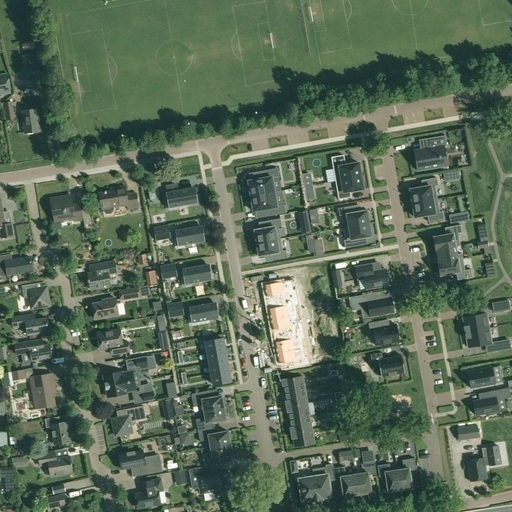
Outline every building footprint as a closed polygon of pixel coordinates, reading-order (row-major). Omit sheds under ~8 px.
[(37,53),(22,56),(24,67),(26,79),(41,76),(39,65),(37,53)] [(8,73),(0,74),(0,94),(11,93),(8,73)] [(11,102),(4,103),(7,121),(14,120),(11,102)] [(37,109),(22,111),(25,133),(40,131),(37,109)] [(431,148),(415,151),(418,171),(441,167),(439,158),(440,158),(440,156),(439,156),(437,148),(447,146),(445,136),(430,138),(431,148)] [(344,155),(331,157),(335,180),(361,176),(359,163),(345,165),(344,155)] [(258,179),(248,181),(251,196),(274,192),(272,178),(279,176),(277,169),(257,172),(258,179)] [(361,176),(335,180),(338,200),(351,197),(350,191),(363,189),(361,176)] [(422,187),(410,190),(412,199),(411,199),(412,204),(437,199),(435,186),(438,186),(437,178),(421,181),(422,187)] [(116,191),(100,194),(102,209),(103,209),(104,212),(106,214),(108,214),(111,213),(113,212),(114,210),(114,207),(127,205),(128,210),(138,208),(136,193),(126,195),(125,186),(116,188),(116,191)] [(167,192),(166,192),(169,209),(198,203),(197,197),(196,197),(195,189),(186,191),(186,189),(179,190),(167,192)] [(274,192),(251,196),(253,211),(263,210),(264,216),(285,213),(283,205),(276,206),(274,192)] [(54,207),(51,208),(53,220),(73,217),(74,222),(83,221),(80,204),(72,205),(71,195),(53,198),(54,207)] [(437,199),(412,204),(413,208),(415,217),(427,215),(428,222),(444,219),(442,212),(439,212),(437,199)] [(2,202),(0,202),(0,233),(1,238),(13,236),(11,223),(5,224),(2,202)] [(352,206),(338,209),(339,216),(343,216),(345,228),(369,223),(368,218),(370,218),(368,210),(361,212),(353,213),(352,206)] [(316,209),(308,210),(308,211),(310,219),(311,224),(318,223),(316,209)] [(308,211),(299,212),(300,221),(310,219),(308,211)] [(268,228),(253,231),(254,238),(256,238),(257,243),(280,239),(278,227),(282,226),(280,219),(266,221),(268,228)] [(347,240),(344,240),(345,248),(359,245),(358,239),(366,237),(373,236),(371,228),(369,229),(369,223),(345,228),(347,240)] [(168,225),(153,228),(156,241),(161,240),(160,234),(169,232),(168,225)] [(446,235),(433,237),(435,250),(460,246),(458,234),(462,233),(461,225),(445,228),(446,235)] [(193,227),(175,230),(178,247),(205,242),(204,235),(203,235),(202,228),(193,229),(193,227)] [(258,248),(256,249),(257,256),(272,254),(273,261),(287,258),(286,250),(283,251),(280,239),(257,243),(258,248)] [(480,241),(477,242),(479,248),(484,247),(489,246),(488,240),(480,241)] [(460,246),(435,250),(438,263),(463,259),(462,254),(457,255),(456,247),(460,246)] [(10,254),(0,255),(0,275),(1,276),(32,271),(30,257),(12,261),(10,254)] [(146,254),(138,255),(139,265),(147,263),(146,254)] [(463,259),(438,263),(440,276),(456,273),(457,280),(472,277),(471,270),(465,271),(463,259)] [(90,274),(87,274),(89,290),(109,287),(107,275),(115,273),(113,262),(97,264),(98,272),(90,274)] [(175,264),(160,266),(162,279),(168,278),(167,272),(176,270),(175,264)] [(374,264),(355,267),(358,279),(364,278),(366,289),(389,285),(388,281),(389,280),(388,274),(387,274),(386,269),(376,271),(374,264)] [(200,266),(182,269),(185,285),(212,280),(211,273),(210,273),(209,266),(200,268),(200,266)] [(145,281),(154,280),(153,268),(144,269),(145,281)] [(339,270),(331,272),(331,273),(332,279),(340,277),(339,270)] [(329,275),(321,277),(322,285),(330,284),(329,275)] [(291,281),(265,286),(266,296),(275,294),(276,301),(297,297),(296,289),(293,290),(291,281)] [(35,283),(21,285),(23,298),(29,297),(30,304),(33,308),(48,306),(49,304),(46,287),(36,289),(35,283)] [(148,286),(140,287),(141,297),(149,295),(148,286)] [(139,287),(118,290),(120,301),(141,297),(140,287),(139,287)] [(378,292),(350,297),(352,311),(363,309),(363,307),(368,306),(370,317),(394,313),(391,298),(379,300),(378,292)] [(297,297),(276,301),(278,308),(269,309),(271,319),(297,315),(296,306),(299,305),(297,297)] [(92,306),(91,308),(92,313),(94,314),(95,320),(118,316),(115,299),(106,300),(106,302),(92,305),(92,306)] [(508,300),(492,302),(494,312),(510,309),(508,300)] [(182,302),(167,305),(169,318),(174,317),(173,311),(183,309),(182,302)] [(207,304),(189,307),(192,323),(219,318),(218,312),(217,312),(216,304),(207,306),(207,304)] [(33,314),(12,317),(14,328),(26,326),(27,335),(48,332),(45,319),(34,321),(33,314)] [(486,314),(463,318),(465,333),(489,328),(486,314)] [(297,315),(271,319),(272,329),(282,328),(283,334),(303,331),(302,323),(299,323),(297,315)] [(381,321),(368,323),(370,330),(373,330),(376,345),(399,341),(396,325),(382,327),(381,321)] [(489,328),(465,333),(468,347),(491,343),(489,328)] [(120,330),(97,334),(100,350),(116,347),(117,353),(116,353),(116,354),(129,352),(128,342),(122,343),(120,330)] [(303,331),(283,334),(284,341),(275,343),(277,353),(303,348),(302,339),(305,339),(303,331)] [(223,338),(205,342),(207,352),(225,349),(223,338)] [(22,343),(15,344),(17,354),(24,353),(27,352),(28,355),(31,355),(32,361),(52,358),(51,355),(53,355),(52,345),(50,345),(50,344),(43,345),(39,346),(38,340),(22,343)] [(509,340),(497,342),(499,350),(510,348),(509,340)] [(332,343),(333,351),(341,350),(340,342),(332,343)] [(303,348),(277,353),(279,363),(287,361),(289,368),(309,365),(308,356),(305,357),(303,348)] [(225,349),(207,352),(209,363),(227,360),(225,349)] [(382,352),(370,355),(372,367),(379,366),(381,377),(405,373),(402,356),(383,359),(382,352)] [(123,358),(125,368),(134,365),(132,355),(123,358)] [(146,356),(136,358),(138,368),(140,367),(148,366),(146,356)] [(227,360),(209,363),(211,374),(229,371),(227,360)] [(492,368),(467,372),(470,388),(495,384),(492,368)] [(22,369),(10,371),(12,380),(23,378),(22,369)] [(113,374),(103,376),(107,397),(117,395),(117,396),(126,394),(126,392),(136,390),(135,387),(140,386),(137,373),(132,374),(132,371),(122,373),(122,371),(112,373),(113,374)] [(229,371),(211,374),(213,385),(231,382),(229,371)] [(52,373),(31,377),(36,408),(55,405),(52,386),(54,385),(52,373)] [(138,376),(141,389),(150,387),(147,374),(138,376)] [(303,376),(282,380),(283,386),(285,394),(305,390),(303,376)] [(488,398),(473,402),(476,415),(490,413),(490,415),(497,413),(496,411),(498,411),(496,400),(511,397),(509,388),(487,392),(488,398)] [(305,390),(285,394),(286,401),(285,402),(286,407),(308,403),(305,390)] [(152,391),(143,393),(144,401),(149,400),(154,399),(153,391),(152,391)] [(207,391),(191,394),(192,397),(193,406),(203,405),(204,411),(224,408),(223,405),(225,405),(224,399),(222,399),(221,396),(208,398),(207,391)] [(171,399),(163,401),(166,420),(174,418),(171,399)] [(308,403),(286,407),(287,412),(288,412),(289,420),(310,416),(310,415),(314,414),(312,402),(308,403)] [(118,418),(112,419),(116,436),(132,433),(131,427),(132,426),(133,426),(134,426),(134,425),(135,425),(135,424),(135,423),(136,423),(136,422),(136,421),(146,419),(144,406),(117,411),(118,418)] [(205,418),(196,419),(198,431),(213,428),(212,422),(226,420),(225,416),(227,416),(226,410),(224,410),(224,408),(204,411),(205,418)] [(310,416),(289,420),(291,428),(290,428),(291,433),(312,430),(310,416)] [(58,417),(45,419),(46,428),(52,427),(54,445),(70,442),(68,429),(70,429),(69,421),(59,423),(58,417)] [(477,426),(457,429),(459,440),(479,438),(477,426)] [(185,427),(177,429),(178,435),(187,434),(185,427)] [(213,428),(198,431),(200,442),(206,441),(207,447),(211,447),(230,443),(230,440),(232,440),(231,434),(228,435),(228,431),(214,434),(213,428)] [(312,430),(291,433),(292,439),(293,439),(294,447),(315,443),(312,430)] [(347,432),(339,433),(340,443),(349,442),(347,432)] [(189,434),(179,436),(181,446),(191,445),(189,434)] [(212,453),(202,455),(204,466),(220,463),(219,457),(232,455),(232,452),(234,451),(233,445),(230,446),(230,443),(211,447),(212,453)] [(483,459),(467,461),(470,482),(487,479),(485,467),(501,464),(498,446),(482,449),(483,459)] [(354,450),(351,450),(353,458),(361,456),(359,449),(354,450)] [(142,450),(119,454),(122,469),(131,467),(133,477),(163,472),(160,455),(144,458),(142,450)] [(55,452),(38,455),(40,466),(48,465),(50,477),(72,473),(69,457),(56,459),(55,452)] [(27,458),(14,459),(14,467),(27,466),(27,458)] [(403,466),(397,467),(400,490),(403,490),(403,492),(409,491),(409,489),(412,488),(409,471),(416,470),(415,458),(407,459),(408,461),(402,462),(403,466)] [(296,460),(290,461),(291,473),(298,472),(296,460)] [(363,474),(356,475),(359,495),(371,493),(369,475),(376,474),(375,462),(361,464),(363,474)] [(327,475),(313,477),(317,500),(322,499),(322,498),(331,497),(330,494),(332,494),(331,488),(329,488),(328,481),(335,480),(333,468),(332,464),(326,465),(327,475)] [(390,464),(377,466),(379,478),(386,477),(388,492),(392,491),(392,494),(398,493),(398,491),(400,490),(397,467),(390,468),(390,464)] [(345,467),(333,468),(335,480),(341,479),(344,497),(359,495),(356,475),(346,476),(345,467)] [(202,468),(189,470),(193,489),(199,488),(200,493),(214,491),(214,493),(231,491),(229,483),(230,483),(230,482),(229,482),(228,479),(229,478),(228,478),(227,470),(211,473),(211,474),(203,475),(202,468)] [(13,469),(0,469),(0,477),(5,477),(13,477),(13,469)] [(184,470),(174,472),(176,487),(187,485),(184,470)] [(313,477),(299,479),(301,492),(299,493),(300,499),(302,499),(302,501),(311,500),(311,501),(317,500),(313,477)] [(144,493),(135,494),(138,508),(160,504),(158,491),(162,490),(160,479),(142,483),(144,493)] [(64,484),(52,488),(54,495),(66,492),(64,484)] [(438,488),(428,490),(429,499),(440,497),(438,488)] [(63,494),(45,499),(48,510),(66,505),(63,494)]
